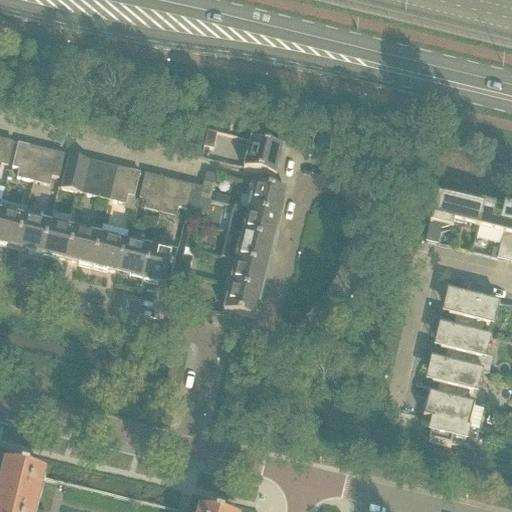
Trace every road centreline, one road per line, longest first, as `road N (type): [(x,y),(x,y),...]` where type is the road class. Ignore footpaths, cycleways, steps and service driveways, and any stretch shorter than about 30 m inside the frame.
road 1 (secondary): [(511,103),(71,0)]
road 2 (residential): [(352,265),(362,191),(320,173),(307,178),(265,345)]
road 3 (residential): [(393,398),(428,261),(511,282)]
road 4 (residential): [(210,336),(0,287)]
road 5 (residential): [(184,446),(0,403)]
road 6 (residential): [(448,511),(308,476)]
road 7 (residential): [(308,476),(184,446)]
road 8 (residential): [(265,345),(281,344),(315,321),(352,265)]
